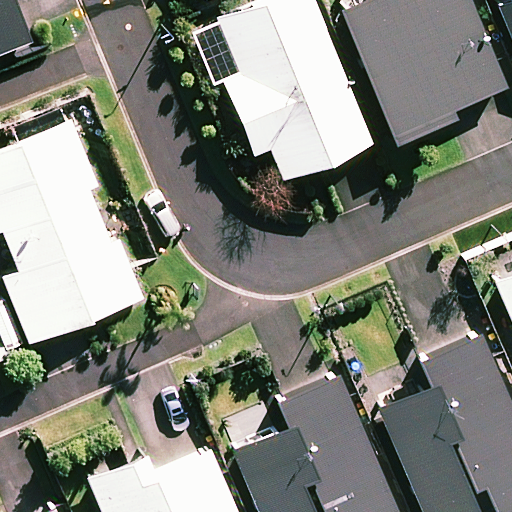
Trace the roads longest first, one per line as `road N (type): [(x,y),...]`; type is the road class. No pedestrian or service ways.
road 1 (residential): [(249,260),(213,317),(0,412)]
road 2 (residential): [(511,168),(281,264),(249,260)]
road 3 (residential): [(249,260),(214,230),(190,194),(126,33)]
road 4 (residential): [(126,33),(0,86)]
